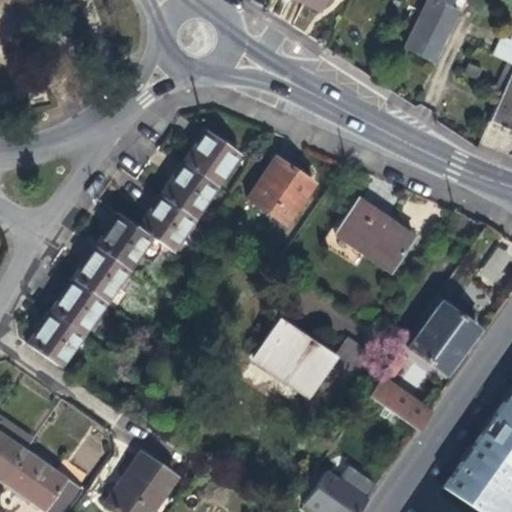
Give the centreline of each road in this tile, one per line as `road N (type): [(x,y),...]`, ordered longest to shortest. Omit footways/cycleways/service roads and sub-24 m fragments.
road 1 (residential): [(384,511),(511,331)]
road 2 (tertiary): [(338,106),(456,165),(511,182)]
road 3 (tertiary): [(206,70),(256,76),(338,106)]
road 4 (tertiary): [(338,106),(234,31)]
road 5 (residential): [(97,129),(90,155),(32,238)]
